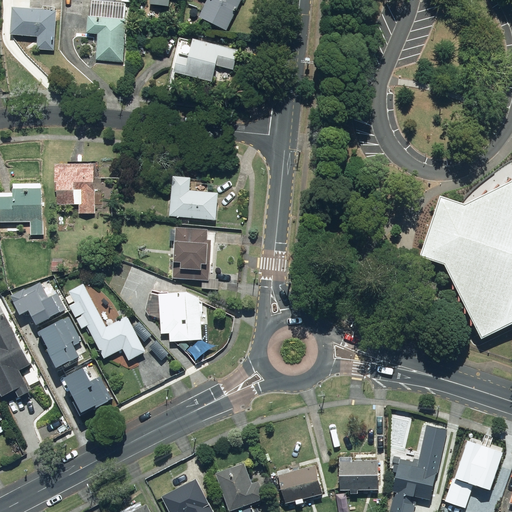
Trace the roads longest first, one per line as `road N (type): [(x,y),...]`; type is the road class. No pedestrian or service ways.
road 1 (residential): [(0,117),(53,114),(285,136)]
road 2 (secondary): [(1,511),(224,393)]
road 3 (secondary): [(272,286),(285,136)]
road 4 (secondary): [(285,136),(300,0)]
road 5 (secondary): [(386,364),(511,401)]
